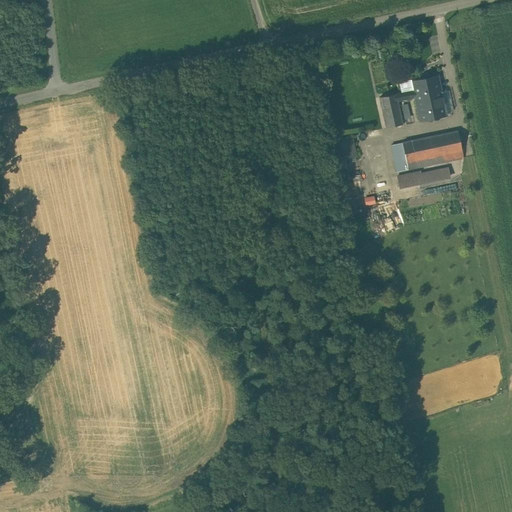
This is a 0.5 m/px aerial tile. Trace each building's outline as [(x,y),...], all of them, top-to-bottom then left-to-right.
[(446,115),(438,76),(424,79),(423,76),(410,79),(413,90),(414,97),(419,121),(446,115)] [(414,97),(413,90),(379,97),(386,128),(403,124),(397,101),(414,97)] [(463,159),(457,130),(389,144),(394,171),(463,159)] [(357,156),(360,156),(355,133),(338,137),(343,160),(349,159),(353,175),(361,174),(357,156)] [(419,171),(396,175),(398,189),(450,178),(448,167),(419,172),(419,171)] [(403,223),(462,213),(458,190),(407,198),(409,208),(401,209),(403,223)] [(377,194),(366,197),(369,205),(379,201),(377,194)]
